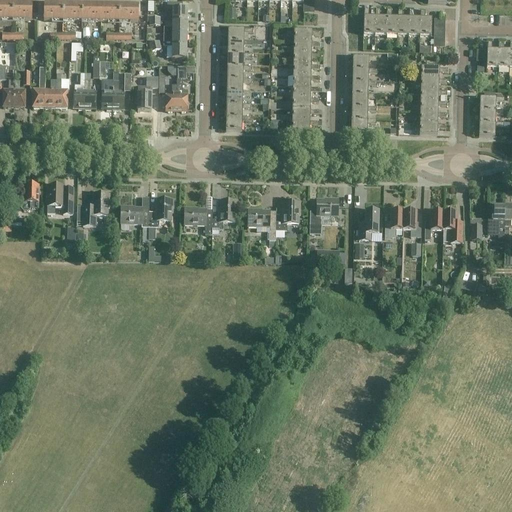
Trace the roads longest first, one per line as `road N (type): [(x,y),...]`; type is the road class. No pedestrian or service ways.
road 1 (residential): [(252,511),(330,350)]
road 2 (residential): [(390,511),(465,352)]
road 3 (tertiary): [(160,159),(0,156)]
road 4 (residential): [(205,151),(207,0)]
road 5 (residential): [(333,144),(339,0)]
road 6 (residential): [(330,350),(465,352)]
road 7 (residential): [(461,157),(464,31)]
